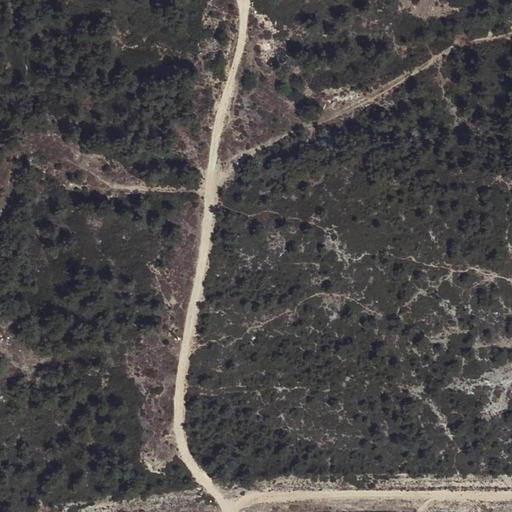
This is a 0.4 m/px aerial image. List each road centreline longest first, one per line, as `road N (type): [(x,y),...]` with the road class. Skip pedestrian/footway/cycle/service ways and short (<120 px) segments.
road 1 (track): [(228,511),(192,471),(179,437),(219,122),(242,65),(242,0)]
road 2 (track): [(511,490),(265,494),(228,511)]
